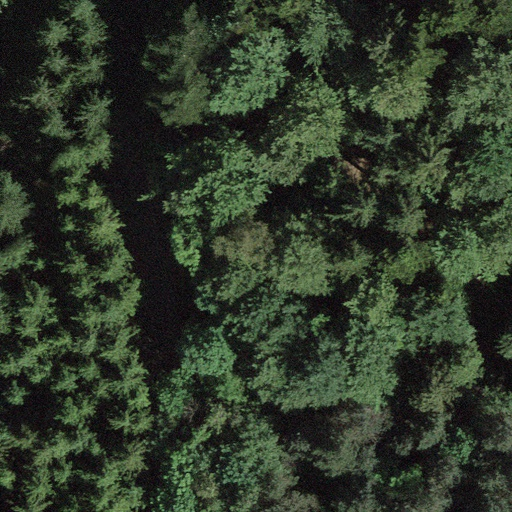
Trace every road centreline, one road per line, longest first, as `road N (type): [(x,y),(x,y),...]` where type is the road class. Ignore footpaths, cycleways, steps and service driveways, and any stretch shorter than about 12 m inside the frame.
road 1 (track): [(121,0),(164,443),(149,511)]
road 2 (track): [(57,0),(0,122)]
